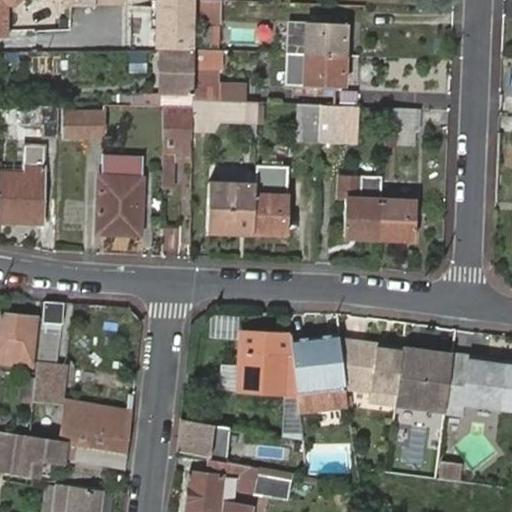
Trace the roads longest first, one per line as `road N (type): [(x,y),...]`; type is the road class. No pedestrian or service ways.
road 1 (residential): [(479,0),(463,305)]
road 2 (residential): [(171,283),(463,305)]
road 3 (residential): [(171,283),(146,511)]
road 4 (residential): [(0,265),(171,283)]
